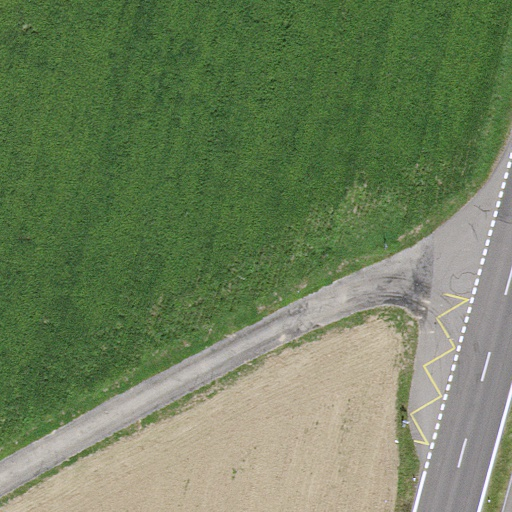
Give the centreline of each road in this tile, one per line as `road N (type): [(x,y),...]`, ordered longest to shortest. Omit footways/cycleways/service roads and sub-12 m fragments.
road 1 (residential): [(511,243),(450,257),(277,331),(0,490)]
road 2 (secondary): [(449,511),(511,270)]
